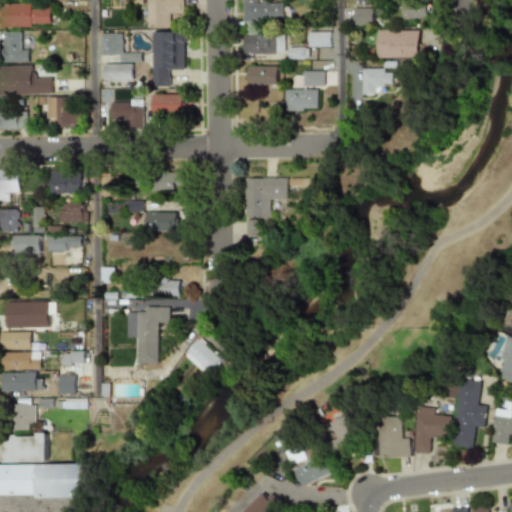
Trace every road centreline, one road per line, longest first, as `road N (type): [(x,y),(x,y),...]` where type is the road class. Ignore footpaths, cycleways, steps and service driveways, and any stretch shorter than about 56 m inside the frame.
road 1 (residential): [(0,150),(350,149)]
road 2 (residential): [(219,0),(223,279)]
road 3 (residential): [(511,475),(367,496)]
